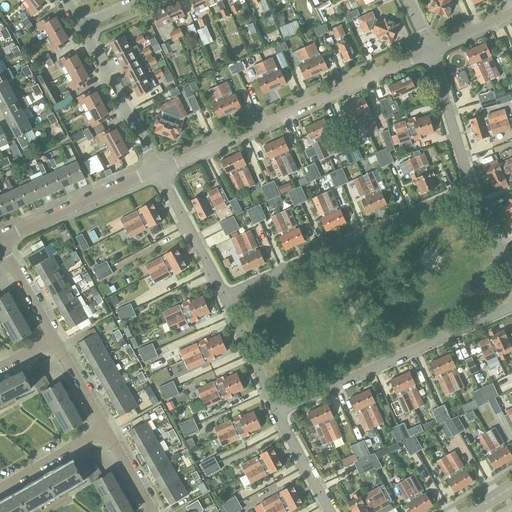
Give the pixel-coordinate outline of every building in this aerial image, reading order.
[(44,2),(43,0),(26,0),(26,1),(31,7),(26,11),(31,17),(42,8),(40,5),(44,2)] [(208,6),(205,0),(189,0),(195,12),(208,6)] [(358,7),(356,3),(353,0),(350,0),(348,1),(353,10),(358,7)] [(431,0),(428,11),(438,15),(443,0),(431,0)] [(443,0),(438,15),(448,18),(453,4),(450,3),(451,0),(443,0)] [(225,10),(222,2),(217,5),(220,12),(223,18),(228,16),(225,10)] [(325,22),(322,16),(320,11),(329,6),(327,2),(315,9),(322,24),(325,22)] [(165,10),(171,22),(184,16),(179,4),(165,10)] [(236,5),(225,10),(228,16),(232,15),(236,24),(239,23),(238,19),(241,17),(239,12),(236,5)] [(171,22),(165,10),(152,15),(157,28),(171,22)] [(357,10),(350,13),(352,19),(359,15),(357,10)] [(372,12),(357,19),(395,34),(398,24),(384,18),(383,21),(377,19),(377,20),(375,19),(372,12)] [(353,21),(352,19),(350,13),(344,16),(347,23),(353,21)] [(49,37),(61,30),(55,19),(50,21),(48,18),(36,25),(40,31),(45,29),(49,37)] [(391,44),(395,34),(357,19),(364,35),(370,32),(370,31),(372,32),(372,33),(378,36),(377,38),(391,44)] [(325,24),(319,27),(323,35),(328,32),(325,24)] [(343,37),(345,36),(340,25),(331,29),(336,40),(338,39),(339,42),(337,43),(345,62),(355,57),(347,38),(344,40),(343,37)] [(213,42),(206,26),(204,27),(197,31),(203,46),(213,42)] [(323,35),(319,27),(314,30),(317,37),(323,35)] [(173,41),(178,39),(183,37),(179,29),(170,34),(173,41)] [(67,40),(61,30),(49,37),(53,44),(48,46),(52,53),(64,47),(62,43),(67,40)] [(111,44),(117,56),(130,49),(124,38),(111,44)] [(168,42),(161,46),(165,55),(172,52),(168,42)] [(285,42),(279,45),(283,53),(288,50),(285,42)] [(314,43),(304,47),(316,75),(328,70),(322,56),(317,58),(316,55),(318,54),(314,43)] [(475,48),(490,81),(499,76),(492,59),(490,60),(488,57),(491,56),(485,44),(485,43),(475,48)] [(283,53),(279,45),(273,48),(277,55),(283,53)] [(305,80),(316,75),(304,47),(295,52),(300,62),(302,61),(303,64),(299,66),(305,80)] [(149,48),(142,52),(145,56),(151,53),(149,48)] [(490,81),(475,48),(465,52),(471,65),(474,64),(475,67),(473,68),(481,85),(490,81)] [(130,49),(117,56),(123,68),(136,61),(130,49)] [(19,51),(13,55),(15,60),(22,57),(19,51)] [(69,74),(82,67),(76,56),(71,59),(69,55),(57,62),(60,68),(65,66),(69,74)] [(154,58),(148,62),(150,67),(157,63),(154,58)] [(272,58),(262,62),(275,89),(286,84),(280,70),(276,72),(274,69),(277,68),(272,58)] [(240,62),(235,65),(238,73),(244,70),(240,62)] [(263,94),(275,89),(262,62),(253,66),(258,77),(260,76),(261,78),(257,80),(263,94)] [(238,73),(235,65),(229,68),(232,75),(238,73)] [(170,72),(167,66),(161,70),(164,76),(170,72)] [(82,67),(69,74),(73,81),(69,84),(72,91),(84,84),(82,80),(88,78),(82,67)] [(132,85),(145,78),(139,67),(126,73),(132,85)] [(2,72),(0,73),(0,85),(7,82),(13,78),(8,69),(2,72)] [(161,70),(154,74),(156,78),(163,75),(161,70)] [(151,90),(148,83),(153,80),(151,75),(145,78),(132,85),(139,97),(151,90)] [(410,77),(388,86),(393,99),(415,89),(410,77)] [(47,78),(40,82),(43,87),(43,88),(50,84),(50,83),(47,78)] [(7,82),(0,85),(0,97),(12,91),(7,82)] [(192,92),(198,89),(195,82),(189,84),(192,92)] [(227,82),(217,86),(230,113),(241,108),(235,94),(231,96),(229,94),(232,93),(227,82)] [(57,96),(50,84),(43,88),(50,100),(57,96)] [(218,119),(230,113),(217,86),(208,90),(213,101),(215,100),(216,103),(212,105),(218,119)] [(170,93),(172,98),(180,94),(178,89),(170,93)] [(12,91),(0,97),(0,107),(1,109),(17,101),(12,91)] [(477,96),(479,103),(495,98),(493,92),(477,96)] [(89,111),(102,104),(96,93),(91,96),(89,93),(77,99),(80,106),(85,103),(89,111)] [(193,113),(200,110),(194,95),(187,98),(193,113)] [(154,133),(164,137),(178,97),(159,107),(161,112),(162,112),(161,114),(159,113),(157,118),(154,126),(156,127),(154,133)] [(178,97),(164,137),(175,140),(177,134),(179,135),(182,127),(183,121),(181,121),(182,119),(187,116),(178,97)] [(364,97),(354,102),(369,135),(378,131),(370,113),(368,114),(367,112),(369,110),(364,97)] [(17,101),(1,109),(6,119),(22,110),(28,107),(23,98),(17,101)] [(378,101),(385,116),(392,113),(385,98),(378,101)] [(497,105),(495,98),(479,103),(481,110),(497,105)] [(359,139),(369,135),(354,102),(344,106),(350,119),(352,118),(353,121),(351,122),(359,139)] [(102,104),(89,111),(93,118),(89,121),(92,128),(104,121),(102,118),(108,115),(102,104)] [(22,110),(6,119),(11,128),(27,120),(22,110)] [(473,130),(507,120),(504,110),(486,115),(487,118),(484,118),(483,116),(470,120),(473,130)] [(393,125),(396,135),(431,124),(429,116),(418,119),(418,117),(408,120),(408,123),(406,124),(405,121),(393,125)] [(49,122),(53,129),(60,126),(56,118),(55,119),(49,122)] [(324,119),(314,124),(329,157),(338,153),(331,135),(328,136),(327,134),(330,132),(324,119)] [(27,120),(11,128),(17,140),(22,149),(31,145),(30,143),(37,139),(32,130),(27,120)] [(507,120),(473,130),(476,141),(490,136),(489,134),(492,133),(492,135),(510,129),(507,120)] [(319,161),(329,157),(314,124),(304,128),(310,141),(313,140),(314,143),(312,144),(319,161)] [(434,133),(431,124),(396,135),(399,145),(411,141),(410,139),(413,138),(414,141),(424,138),(423,136),(434,133)] [(0,147),(8,144),(1,127),(0,127),(0,147)] [(105,140),(109,148),(122,141),(116,130),(111,133),(109,130),(97,136),(100,143),(105,140)] [(386,149),(387,148),(393,146),(388,130),(381,132),(386,149)] [(273,142),(288,175),(297,171),(290,154),(287,155),(286,152),(289,151),(283,138),(273,142)] [(122,141),(109,148),(113,156),(109,158),(112,165),(124,158),(122,155),(127,152),(122,141)] [(278,180),(288,175),(273,142),(263,146),(269,160),(272,158),(273,161),(271,162),(278,180)] [(349,148),(355,162),(362,159),(356,145),(349,148)] [(86,147),(81,150),(79,151),(84,160),(91,156),(86,147)] [(349,165),(355,162),(349,148),(343,150),(349,165)] [(387,148),(386,149),(381,151),(387,165),(394,163),(389,152),(387,148)] [(304,152),(307,160),(314,156),(311,149),(304,152)] [(381,168),(387,165),(381,151),(374,154),(381,168)] [(414,158),(429,191),(437,187),(432,177),(434,176),(430,167),(428,168),(426,166),(429,165),(424,153),(421,155),(419,151),(413,153),(414,157),(414,158)] [(230,157),(245,190),(255,186),(247,168),(245,169),(244,166),(246,165),(240,152),(230,157)] [(98,155),(89,160),(97,174),(106,169),(98,155)] [(236,194),(245,190),(230,157),(221,161),(226,174),(229,173),(230,176),(228,177),(236,194)] [(421,194),(429,191),(414,158),(405,162),(410,173),(412,172),(413,175),(410,176),(414,185),(416,184),(421,194)] [(490,179),(511,169),(511,158),(501,163),(502,165),(499,166),(497,161),(489,164),(490,167),(485,169),(488,177),(489,177),(490,179)] [(66,168),(73,184),(84,179),(77,163),(66,168)] [(308,166),(315,180),(321,177),(315,163),(308,166)] [(308,183),(315,180),(308,166),(302,169),(308,183)] [(73,184),(66,168),(54,173),(61,189),(73,184)] [(342,168),(335,171),(342,186),(348,183),(342,168)] [(511,180),(511,169),(490,179),(491,182),(490,182),(494,190),(499,187),(500,190),(508,186),(506,181),(508,180),(509,182),(511,180)] [(335,189),(342,186),(335,171),(329,174),(335,189)] [(371,172),(362,176),(377,209),(387,205),(381,192),(378,193),(377,190),(379,189),(371,172)] [(61,189),(54,173),(43,178),(50,194),(61,189)] [(367,214),(377,209),(362,176),(352,180),(360,198),(362,197),(364,200),(361,201),(367,214)] [(50,194),(43,178),(32,183),(39,199),(50,194)] [(274,181),(267,184),(274,198),(280,196),(274,181)] [(39,199),(32,183),(21,188),(28,204),(39,199)] [(267,201),(274,198),(267,184),(261,187),(267,201)] [(301,186),(294,189),(301,204),(307,201),(301,186)] [(17,209),(28,204),(21,188),(9,193),(17,209)] [(196,210),(225,195),(222,189),(218,190),(217,188),(207,193),(208,195),(205,197),(204,194),(191,201),(196,210)] [(294,207),(301,204),(294,189),(287,192),(294,207)] [(331,190),(321,194),(336,227),(346,223),(340,210),(337,211),(336,208),(338,207),(331,190)] [(9,193),(0,197),(0,202),(5,214),(17,209),(9,193)] [(326,232),(336,227),(321,194),(312,198),(319,216),(322,215),(323,218),(320,219),(326,232)] [(229,202),(225,195),(196,210),(201,220),(214,213),(212,211),(215,210),(216,212),(227,206),(225,204),(229,202)] [(229,202),(236,216),(243,213),(235,198),(229,202)] [(507,218),(511,215),(511,198),(508,200),(510,204),(502,208),(505,215),(506,215),(507,218)] [(120,220),(125,229),(156,212),(151,203),(139,209),(140,212),(137,213),(136,211),(120,220)] [(259,205),(253,208),(259,222),(266,219),(259,205)] [(253,225),(259,222),(253,208),(246,210),(253,225)] [(289,208),(280,213),(295,246),(304,241),(299,228),(296,229),(295,227),(297,226),(289,208)] [(162,221),(156,212),(125,229),(129,238),(146,229),(145,227),(148,226),(149,228),(162,221)] [(285,250),(295,246),(280,213),(270,217),(278,234),(280,233),(281,236),(279,237),(285,250)] [(219,224),(222,230),(236,223),(233,216),(219,224)] [(240,229),(236,223),(222,230),(225,236),(240,229)] [(99,239),(94,230),(88,233),(93,242),(99,239)] [(250,230),(240,235),(255,268),(265,263),(259,250),(256,252),(255,249),(257,248),(250,230)] [(75,238),(83,252),(89,248),(82,234),(75,238)] [(245,272),(255,268),(240,235),(231,239),(238,256),(240,255),(242,258),(239,259),(245,272)] [(35,266),(50,257),(45,248),(27,257),(33,267),(35,266)] [(144,266),(149,275),(181,258),(176,249),(164,255),(165,258),(162,259),(161,257),(144,266)] [(41,276),(58,266),(52,256),(50,257),(35,266),(36,268),(38,273),(39,273),(41,276)] [(186,268),(181,258),(149,275),(154,284),(171,275),(170,273),(173,272),(174,274),(186,268)] [(92,269),(96,275),(110,267),(106,261),(92,269)] [(46,285),(47,287),(64,277),(58,266),(41,276),(43,280),(42,281),(46,285)] [(113,274),(110,267),(96,275),(99,281),(113,274)] [(70,287),(64,277),(47,287),(48,288),(49,294),(50,294),(52,297),(70,287)] [(76,298),(70,287),(52,297),(55,301),(54,301),(57,306),(58,308),(76,298)] [(8,293),(0,297),(0,315),(16,306),(8,293)] [(120,303),(116,296),(110,299),(114,306),(120,303)] [(162,313),(166,322),(206,305),(202,296),(193,301),(192,299),(182,303),(184,306),(180,307),(179,305),(162,313)] [(76,298),(58,308),(59,309),(61,315),(62,314),(64,318),(82,308),(76,298)] [(116,310),(119,317),(133,310),(130,304),(116,310)] [(170,332),(188,324),(187,322),(190,320),(191,323),(201,319),(200,317),(210,313),(206,305),(166,322),(170,332)] [(0,315),(0,317),(5,326),(14,343),(31,333),(16,306),(0,315)] [(88,319),(82,308),(64,318),(66,322),(69,327),(70,329),(88,319)] [(133,310),(119,317),(122,323),(136,317),(133,310)] [(488,338),(477,343),(482,353),(508,341),(507,339),(507,338),(503,331),(496,334),(494,330),(489,333),(492,339),(489,340),(488,338)] [(85,354),(102,344),(96,333),(79,343),(80,345),(82,351),(83,350),(85,354)] [(179,351),(183,361),(223,343),(220,335),(210,339),(209,337),(199,341),(201,344),(197,346),(196,344),(179,351)] [(124,339),(117,342),(120,347),(126,344),(124,339)] [(508,341),(482,353),(486,362),(497,357),(496,355),(498,354),(501,360),(507,358),(505,354),(511,350),(511,349),(509,343),(508,341)] [(183,361),(187,370),(205,363),(204,360),(207,359),(208,362),(218,358),(217,355),(227,351),(223,343),(183,361)] [(108,354),(102,344),(85,354),(87,358),(86,358),(90,363),(91,364),(108,354)] [(138,350),(141,357),(155,350),(152,344),(138,350)] [(141,357),(143,363),(158,357),(155,350),(141,357)] [(108,354),(91,364),(92,366),(94,371),(97,375),(114,365),(108,354)] [(454,392),(464,388),(456,370),(454,371),(453,369),(455,367),(450,354),(440,359),(454,392)] [(465,360),(471,375),(478,372),(471,357),(465,360)] [(440,359),(430,363),(436,376),(438,375),(439,378),(438,379),(445,396),(454,392),(440,359)] [(120,375),(114,365),(97,375),(99,378),(98,379),(102,383),(102,385),(120,375)] [(31,378),(43,372),(40,367),(28,372),(31,378)] [(6,381),(0,383),(0,398),(2,403),(9,400),(10,401),(14,399),(14,397),(31,389),(23,372),(11,378),(10,378),(5,380),(6,381)] [(45,377),(43,372),(31,378),(34,383),(45,377)] [(413,386),(415,385),(409,372),(399,377),(414,410),(424,405),(416,388),(414,389),(413,386)] [(196,390),(200,399),(240,381),(237,373),(227,378),(226,376),(217,380),(218,383),(214,384),(214,382),(196,390)] [(126,386),(120,375),(102,385),(103,387),(105,392),(106,392),(108,396),(126,386)] [(48,382),(45,377),(34,383),(36,388),(48,382)] [(399,396),(397,397),(405,414),(414,410),(399,377),(390,381),(395,394),(398,393),(399,396)] [(158,388),(161,394),(176,388),(173,381),(158,388)] [(244,390),(240,381),(200,399),(205,409),(222,401),(221,399),(224,397),(226,400),(235,396),(234,394),(244,390)] [(51,387),(48,382),(36,388),(39,394),(42,392),(51,387)] [(59,383),(51,387),(42,392),(50,406),(67,396),(59,383)] [(495,390),(493,383),(478,390),(481,396),(495,390)] [(113,404),(114,406),(132,396),(126,386),(108,396),(110,399),(110,400),(113,404)] [(161,394),(164,401),(179,394),(176,388),(161,394)] [(369,390),(359,394),(374,428),(384,423),(376,406),(374,407),(372,404),(375,403),(369,390)] [(478,390),(471,393),(478,407),(484,404),(484,403),(481,396),(478,390)] [(484,403),(488,401),(495,398),(498,396),(495,390),(481,396),(484,403)] [(359,394),(349,399),(355,412),(358,411),(359,414),(357,414),(365,432),(374,428),(359,394)] [(50,406),(56,416),(65,433),(82,423),(67,396),(50,406)] [(138,407),(132,396),(114,406),(115,408),(117,413),(118,413),(120,417),(138,407)] [(158,403),(157,401),(155,397),(150,400),(153,406),(158,403)] [(488,401),(495,415),(502,412),(495,398),(488,401)] [(327,404),(317,409),(332,442),(342,438),(334,420),(332,421),(331,418),(333,417),(327,404)] [(450,419),(444,405),(437,408),(444,422),(450,419)] [(437,425),(444,422),(437,408),(431,411),(437,425)] [(317,428),(315,429),(323,446),(332,442),(317,409),(308,413),(313,426),(316,425),(317,428)] [(231,422),(230,420),(213,428),(217,437),(257,420),(254,412),(244,416),(243,414),(233,418),(234,421),(231,422)] [(147,413),(141,416),(144,421),(150,418),(147,413)] [(457,416),(451,419),(459,434),(465,430),(457,416)] [(178,425),(181,431),(196,425),(193,418),(178,425)] [(444,422),(453,437),(459,434),(451,419),(450,419),(444,422)] [(217,437),(222,447),(239,439),(238,437),(241,436),(242,439),(252,434),(251,432),(261,428),(257,420),(217,437)] [(134,440),(135,442),(152,432),(146,421),(129,431),(131,435),(130,436),(134,440)] [(408,438),(410,437),(404,423),(397,426),(404,440),(408,438)] [(181,431),(184,438),(199,431),(196,425),(181,431)] [(397,426),(391,429),(397,443),(401,441),(404,440),(397,426)] [(502,445),(504,444),(495,427),(485,433),(504,464),(511,459),(511,456),(506,446),(504,448),(502,445)] [(158,442),(152,432),(135,442),(136,444),(138,449),(139,449),(141,452),(158,442)] [(490,456),(487,457),(495,469),(504,464),(485,433),(477,438),(486,454),(488,453),(490,456)] [(422,449),(414,436),(410,437),(408,438),(416,453),(422,449)] [(196,446),(192,438),(185,441),(189,449),(196,446)] [(408,438),(404,440),(401,441),(410,456),(416,453),(408,438)] [(363,458),(368,456),(370,455),(364,441),(357,444),(363,458)] [(158,442),(141,452),(143,456),(142,457),(146,461),(147,463),(164,453),(158,442)] [(351,446),(357,461),(363,458),(357,444),(351,446)] [(240,466),(245,475),(277,458),(272,448),(259,455),(261,458),(258,459),(257,457),(240,466)] [(463,488),(473,482),(466,470),(463,471),(462,468),(464,467),(454,451),(445,456),(463,488)] [(170,463),(164,453),(147,463),(148,464),(149,470),(150,470),(152,473),(170,463)] [(374,469),(375,471),(382,467),(374,453),(370,455),(368,456),(371,462),(374,469)] [(368,456),(363,458),(357,461),(353,463),(356,469),(371,462),(368,456)] [(436,461),(446,478),(448,477),(449,479),(447,481),(454,493),(463,488),(445,456),(436,461)] [(83,468),(94,462),(91,457),(80,463),(83,468)] [(217,463),(214,457),(200,464),(203,471),(217,463)] [(270,474),(282,467),(277,458),(245,475),(250,484),(267,475),(266,473),(268,472),(270,474)] [(83,468),(86,473),(97,467),(94,462),(83,468)] [(374,469),(371,462),(356,469),(359,475),(374,469)] [(57,473),(46,479),(55,496),(61,492),(62,493),(66,490),(66,489),(83,480),(74,463),(62,470),(61,470),(57,472),(57,473)] [(170,463),(152,473),(154,477),(157,482),(158,484),(176,474),(170,463)] [(203,471),(206,477),(221,469),(217,463),(203,471)] [(100,472),(97,467),(86,473),(89,479),(100,472)] [(103,477),(100,472),(89,479),(91,484),(94,482),(103,477)] [(101,496),(118,486),(111,473),(103,477),(94,482),(101,496)] [(182,484),(176,474),(158,484),(159,485),(161,491),(162,490),(164,494),(182,484)] [(423,511),(432,506),(425,493),(423,495),(421,492),(423,491),(414,474),(405,480),(423,511)] [(55,496),(46,479),(34,486),(34,485),(29,488),(29,489),(18,495),(28,511),(44,502),(44,503),(49,501),(48,499),(55,496)] [(409,503),(406,504),(411,511),(421,511),(423,511),(405,480),(396,485),(405,501),(407,500),(409,503)] [(182,484),(164,494),(166,498),(169,503),(170,505),(188,495),(182,484)] [(278,496),(277,494),(260,503),(265,511),(297,495),(292,485),(279,492),(281,495),(278,496)] [(101,496),(107,506),(110,511),(132,511),(118,486),(101,496)] [(352,511),(354,511),(388,494),(385,488),(381,490),(380,487),(363,495),(364,498),(361,499),(358,493),(353,496),(355,499),(347,503),(351,511),(352,511)] [(391,500),(388,494),(354,511),(371,511),(372,511),(371,511),(376,511),(389,505),(388,502),(391,500)] [(2,504),(0,505),(0,511),(26,511),(28,511),(18,495),(7,501),(2,504)] [(265,511),(286,511),(286,510),(288,509),(290,511),(302,505),(297,495),(265,511)] [(221,505),(225,511),(239,503),(235,497),(221,505)] [(203,510),(198,501),(186,507),(188,511),(202,511),(203,510)] [(237,511),(242,509),(239,503),(225,511),(237,511)]
